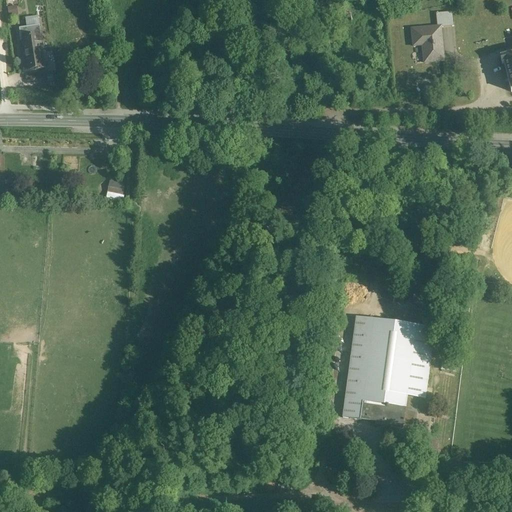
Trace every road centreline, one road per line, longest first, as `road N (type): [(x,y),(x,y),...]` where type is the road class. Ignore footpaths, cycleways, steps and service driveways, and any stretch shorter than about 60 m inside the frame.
road 1 (secondary): [(511,144),(0,120)]
road 2 (track): [(115,494),(136,112)]
road 3 (track): [(398,499),(115,494)]
road 4 (track): [(155,112),(217,0)]
